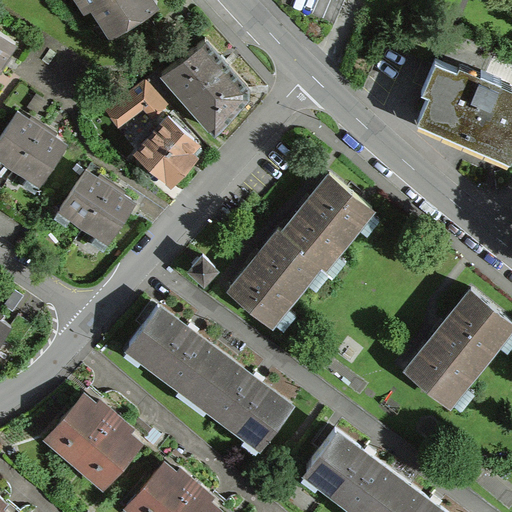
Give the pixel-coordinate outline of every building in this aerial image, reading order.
[(71,0),(84,18),(90,13),(109,41),(160,6),(156,0),(71,0)] [(0,30),(0,67),(1,68),(17,42),(0,30)] [(256,94),(206,37),(167,71),(217,128),(256,94)] [(463,68),(441,59),(428,90),(435,93),(423,122),(511,158),(511,80),(466,61),(463,68)] [(148,80),(106,112),(117,126),(144,105),(153,118),(168,106),(148,80)] [(43,126),(18,110),(0,137),(0,160),(15,170),(43,126)] [(209,144),(173,112),(140,149),(177,181),(209,144)] [(67,141),(43,126),(15,170),(40,185),(67,141)] [(114,183),(88,167),(61,211),(86,227),(114,183)] [(327,167),(280,225),(329,265),(377,207),(327,167)] [(138,198),(114,183),(86,227),(110,242),(138,198)] [(329,265),(280,225),(230,286),(279,326),(329,265)] [(222,265),(207,251),(192,266),(208,280),(222,265)] [(511,335),(511,313),(471,282),(403,366),(454,407),(511,335)] [(231,352),(165,301),(130,347),(196,397),(231,352)] [(0,344),(14,323),(0,313),(0,344)] [(231,352),(196,397),(263,448),(297,403),(231,352)] [(77,462),(119,412),(103,399),(100,404),(87,393),(48,438),(77,462)] [(135,425),(119,412),(77,462),(106,487),(144,441),(131,430),(135,425)] [(382,511),(410,476),(344,426),(310,471),(363,511),(382,511)] [(134,511),(173,511),(200,481),(184,468),(181,473),(168,462),(129,507),(134,511)] [(457,511),(410,476),(382,511),(457,511)] [(216,494),(200,481),(173,511),(223,511),(225,510),(212,499),(216,494)] [(10,503),(0,495),(0,511),(11,511),(6,507),(10,503)]
